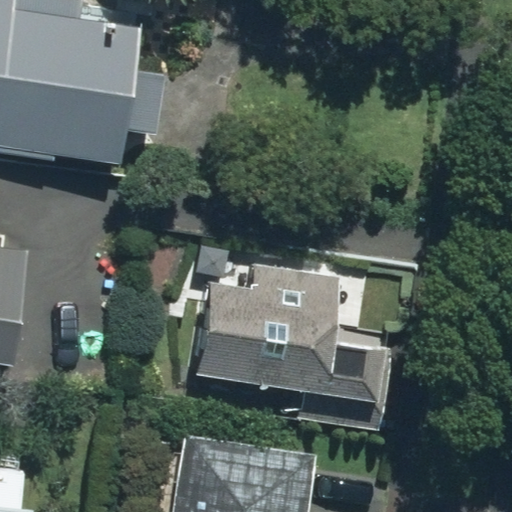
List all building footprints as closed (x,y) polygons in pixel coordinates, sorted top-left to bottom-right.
[(96,7),(96,0),(0,0),(0,137),(163,143),(167,51),(149,50),(150,8),(96,7)] [(0,220),(0,162),(1,154),(0,153),(0,346),(29,348),(37,223),(0,220)] [(321,212),(318,247),(427,257),(431,222),(321,212)] [(354,320),(357,267),(222,260),(217,340),(312,345),(309,414),(419,420),(424,324),(354,320)] [(335,511),(346,445),(190,420),(175,511),(335,511)] [(0,453),(0,511),(29,511),(31,455),(0,453)]
